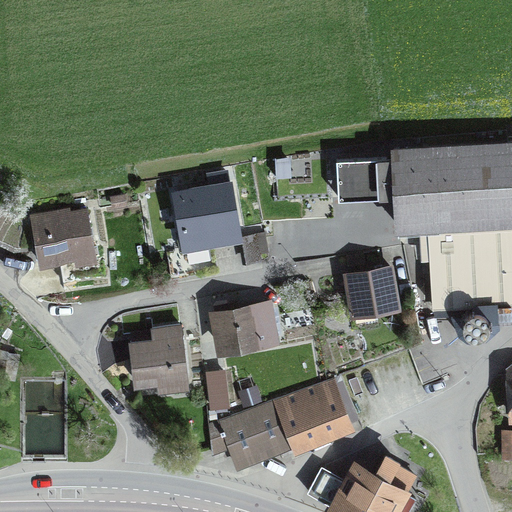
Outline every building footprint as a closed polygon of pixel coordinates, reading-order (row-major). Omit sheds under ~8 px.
[(511,142),(393,149),(393,151),(393,156),(395,194),(397,224),(420,223),(511,217),(511,142)] [(336,158),(338,197),(395,194),(393,156),(336,158)] [(208,236),(238,231),(226,172),(209,175),(211,187),(176,193),(186,247),(210,243),(208,236)] [(0,206),(0,240),(15,247),(33,245),(28,219),(0,206)] [(85,209),(33,218),(40,262),(76,256),(75,251),(92,249),(85,209)] [(511,217),(420,223),(422,253),(431,252),(434,304),(494,301),(495,316),(511,316),(511,300),(511,217)] [(259,252),(256,233),(239,236),(242,255),(259,252)] [(349,274),(355,311),(395,304),(389,267),(349,274)] [(234,303),(214,307),(221,346),(274,336),(272,327),(257,329),(253,307),(235,310),(234,303)] [(482,310),(475,308),(468,311),(464,317),(464,324),(467,331),(474,334),(481,334),(487,329),(489,322),(488,315),(482,310)] [(163,336),(131,340),(135,376),(158,373),(160,389),(187,386),(180,324),(162,326),(163,336)] [(341,374),(353,403),(393,386),(381,359),(341,374)] [(225,361),(203,365),(210,403),(233,398),(225,361)] [(330,378),(209,422),(213,453),(230,446),(237,465),(295,443),(294,439),(346,418),(330,378)] [(321,467),(308,490),(346,511),(407,511),(416,498),(405,492),(415,475),(396,464),(398,462),(384,454),(373,474),(354,463),(344,480),(321,467)]
